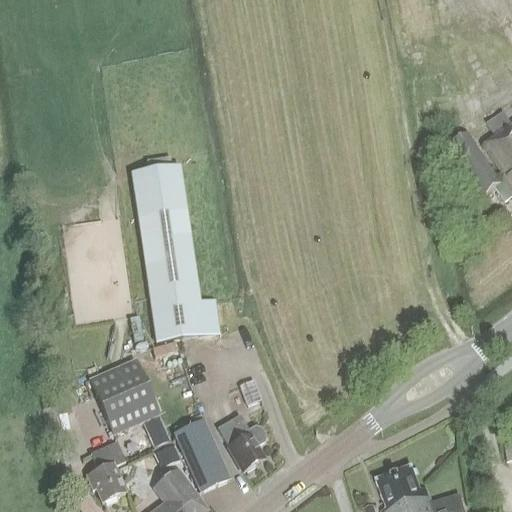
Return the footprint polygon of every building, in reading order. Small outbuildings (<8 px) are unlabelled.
[(511,127),(511,128),(503,116),(486,127),(495,141),(482,149),(490,160),(485,164),(467,137),(452,147),(486,196),(501,186),(502,189),(496,193),(504,205),(511,200),(511,127)] [(213,304),(198,306),(178,171),(130,178),(150,313),(154,346),(218,336),(213,304)] [(136,364),(90,384),(113,439),(159,419),(136,364)] [(240,419),(217,432),(223,443),(228,452),(241,475),(245,473),(246,475),(254,471),(253,469),(263,463),(255,450),(263,445),(264,440),(260,432),(255,431),(248,435),(240,419)] [(199,497),(228,484),(203,425),(173,438),(199,497)] [(511,441),(503,443),(507,466),(511,465),(511,441)] [(90,458),(97,475),(86,480),(92,495),(95,494),(101,507),(125,497),(114,471),(124,466),(116,447),(90,458)] [(153,456),(159,473),(179,464),(173,448),(153,456)] [(461,511),(458,500),(431,508),(425,492),(420,494),(411,471),(376,485),(386,511),(461,511)] [(207,511),(179,473),(178,474),(159,488),(170,503),(157,511),(207,511)]
